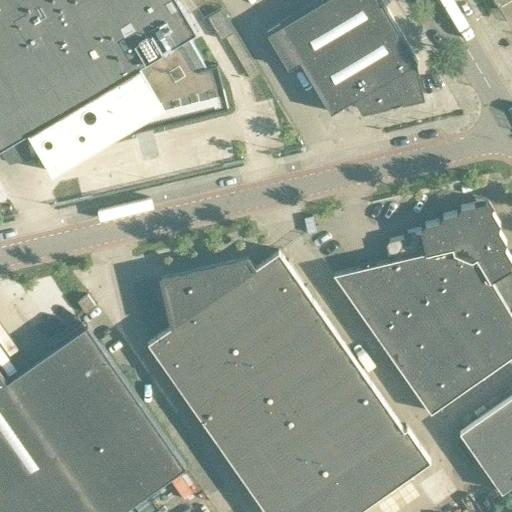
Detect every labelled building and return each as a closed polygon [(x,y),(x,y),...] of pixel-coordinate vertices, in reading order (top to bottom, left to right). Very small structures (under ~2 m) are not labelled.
[(0,0),(0,146),(25,132),(30,155),(48,151),(56,164),(148,109),(152,123),(150,124),(151,126),(228,106),(218,62),(207,65),(188,34),(198,29),(180,0),(0,0)] [(383,0),(318,0),(279,23),(267,30),(289,66),(301,59),(331,111),(356,96),(363,108),(392,102),(391,100),(398,96),(401,100),(423,95),(416,60),(418,59),(383,0)] [(208,15),(221,38),(234,30),(221,7),(208,15)] [(390,258),(334,271),(334,272),(432,410),(511,353),(511,310),(511,309),(511,308),(511,256),(506,246),(507,240),(499,227),(500,221),(493,209),(494,208),(489,198),(488,197),(488,196),(476,199),(474,199),(475,200),(475,201),(461,204),(457,209),(443,213),(439,218),(425,221),(422,226),(408,229),(404,234),(390,238),(386,243),(390,258)] [(173,322),(148,340),(160,356),(268,511),(353,511),(431,458),(408,426),(405,428),(291,264),(280,249),(279,248),(255,265),(248,255),(187,269),(187,271),(179,273),(179,271),(162,275),(173,322)] [(88,293),(78,300),(86,311),(96,304),(88,293)] [(0,369),(0,511),(116,511),(187,463),(101,341),(98,343),(83,321),(54,341),(58,347),(53,350),(51,347),(7,378),(0,369)] [(511,392),(460,429),(502,490),(511,482),(511,392)]
